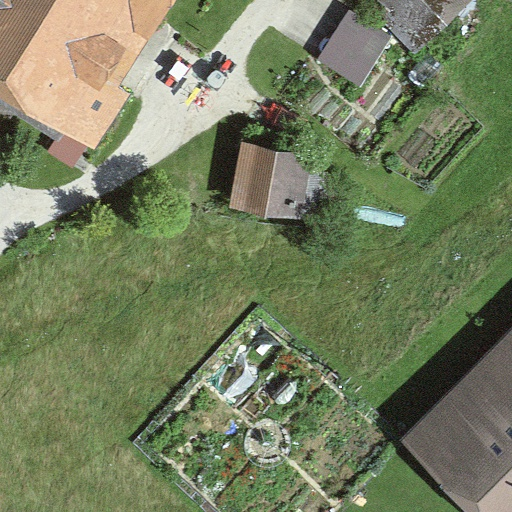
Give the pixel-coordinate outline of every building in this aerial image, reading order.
[(165,0),(0,0),(0,93),(82,142),(165,0)] [(411,0),(378,0),(394,16),(411,0)] [(352,4),(320,58),(366,86),(399,32),(352,4)] [(309,156),(239,146),(229,212),(299,222),(309,156)] [(511,511),(511,334),(397,446),(461,511),(511,511)]
